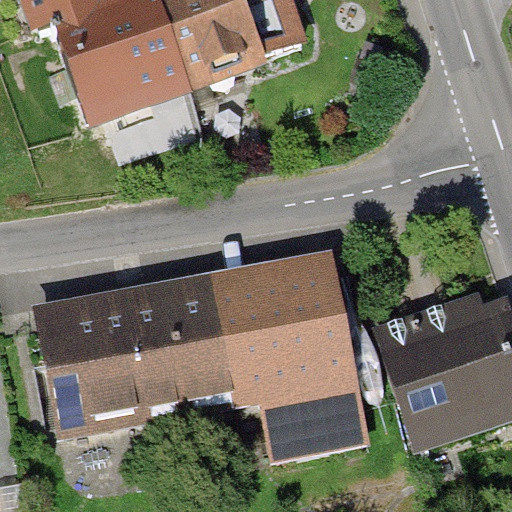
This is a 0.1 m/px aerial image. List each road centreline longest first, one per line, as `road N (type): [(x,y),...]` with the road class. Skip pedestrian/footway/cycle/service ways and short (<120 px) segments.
road 1 (unclassified): [(0,249),(360,195),(507,155)]
road 2 (tertiary): [(454,0),(507,155)]
